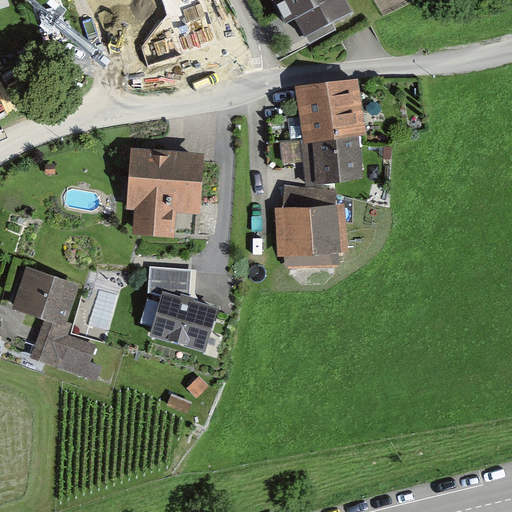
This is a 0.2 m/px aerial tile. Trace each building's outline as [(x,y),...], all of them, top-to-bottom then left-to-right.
[(157,0),(121,17),(147,72),(219,39),(200,0),(157,0)] [(348,16),(340,0),(269,0),(292,44),(348,16)] [(352,86),(296,94),(302,147),(359,141),(352,86)] [(359,141),(302,147),(307,190),(363,184),(359,141)] [(197,243),(205,164),(138,157),(130,236),(197,243)] [(336,210),(276,211),(277,262),(337,261),(336,210)] [(80,288),(27,268),(10,310),(43,323),(29,359),(96,385),(103,369),(92,365),(98,350),(62,336),(80,288)] [(195,272),(152,269),(148,296),(162,299),(151,332),(203,351),(216,311),(192,303),(195,272)]
